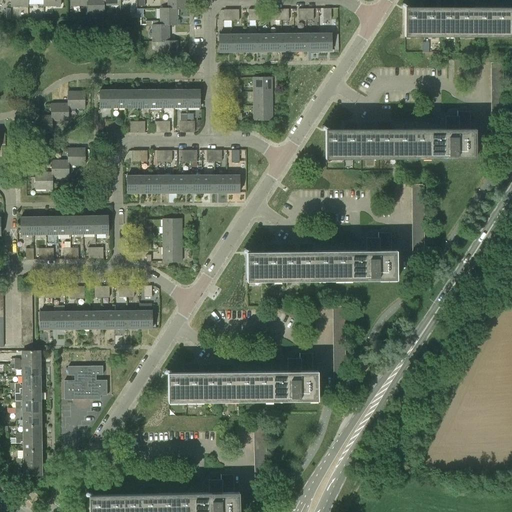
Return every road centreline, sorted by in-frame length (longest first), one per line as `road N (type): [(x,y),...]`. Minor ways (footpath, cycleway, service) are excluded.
road 1 (primary): [(381,392),(511,194)]
road 2 (residential): [(115,267),(120,146),(210,141)]
road 3 (residential): [(481,105),(444,84),(381,84),(369,105),(330,83)]
road 4 (residential): [(324,341),(222,326),(208,346),(174,326)]
road 5 (residential): [(245,460),(211,449),(144,449),(132,468),(97,447)]
road 6 (residential): [(400,211),(361,196),(314,199),(297,219),(248,209)]
road 7 (primary): [(381,392),(353,422),(300,511)]
road 8 (residential): [(210,141),(210,19),(220,0)]
road 9 (residential): [(97,447),(174,326)]
road 10 (primary): [(322,511),(381,392)]
